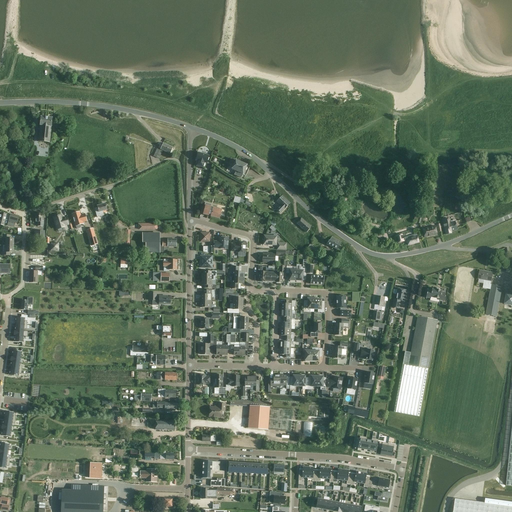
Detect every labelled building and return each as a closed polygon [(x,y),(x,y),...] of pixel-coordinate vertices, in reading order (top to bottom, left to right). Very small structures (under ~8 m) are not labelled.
[(38,142),(50,143),(51,127),(52,118),(41,117),(40,126),(38,142)] [(163,143),(160,149),(170,154),(173,148),(163,143)] [(159,159),(162,151),(157,149),(153,157),(159,159)] [(197,166),(203,167),(204,163),(206,163),(209,156),(198,152),(196,160),(198,161),(197,166)] [(242,174),(243,174),(247,165),(235,160),(235,161),(231,159),(229,163),(233,165),(231,169),(236,171),(234,175),(241,178),(242,174)] [(276,209),(280,213),(290,203),(282,196),(276,202),(280,205),(276,209)] [(211,216),(219,218),(221,210),(213,208),(210,208),(210,207),(211,204),(205,202),(204,206),(205,206),(203,214),(208,216),(209,215),(211,215),(211,216)] [(105,204),(104,204),(104,203),(101,204),(102,205),(97,206),(97,207),(94,208),(97,217),(104,215),(103,211),(107,210),(105,204)] [(72,214),(76,226),(83,224),(82,222),(87,221),(85,214),(80,215),(79,212),(72,214)] [(415,213),(413,222),(421,224),(423,215),(415,213)] [(7,226),(14,227),(15,222),(17,223),(19,216),(10,214),(7,226)] [(62,219),(61,215),(54,217),(57,229),(64,227),(64,226),(68,224),(66,217),(62,219)] [(301,218),(297,224),(306,232),(311,226),(301,218)] [(449,218),(442,220),(446,234),(451,233),(451,232),(457,230),(455,221),(450,223),(449,218)] [(425,238),(437,235),(435,226),(423,229),(425,238)] [(93,228),(87,229),(90,241),(96,239),(93,228)] [(122,235),(122,242),(125,242),(125,245),(130,245),(130,230),(125,230),(125,235),(122,235)] [(210,232),(200,232),(200,242),(210,242),(210,232)] [(159,252),(164,252),(164,247),(176,247),(176,239),(167,239),(167,241),(162,241),(162,243),(159,243),(159,234),(143,234),(143,243),(146,243),(146,252),(159,252)] [(6,245),(14,246),(14,239),(11,239),(11,235),(2,235),(2,239),(6,239),(6,245)] [(276,237),(276,235),(272,235),(272,237),(264,236),(264,237),(263,237),(262,238),(262,239),(262,240),(263,240),(263,241),(264,241),(264,245),(276,245),(276,237)] [(408,245),(418,242),(416,235),(404,238),(404,239),(403,240),(402,235),(396,236),(398,243),(405,241),(405,243),(407,242),(408,245)] [(219,249),(227,249),(228,238),(220,237),(219,242),(218,242),(214,242),(214,248),(219,248),(219,249)] [(327,244),(337,249),(341,242),(331,238),(329,241),(327,244)] [(237,252),(245,253),(245,243),(238,242),(238,245),(236,245),(236,244),(232,244),(231,251),(237,251),(237,252)] [(277,250),(285,251),(286,251),(287,243),(277,242),(277,250)] [(14,246),(6,245),(3,245),(3,252),(1,252),(1,255),(10,255),(10,253),(13,253),(14,246)] [(263,263),(274,263),(275,254),(270,254),(263,254),(263,257),(262,258),(262,261),(263,261),(263,263)] [(200,260),(200,268),(212,268),(212,256),(205,256),(205,260),(200,260)] [(163,267),(163,272),(169,272),(169,270),(177,270),(177,260),(168,260),(164,260),(164,261),(163,261),(163,267)] [(0,275),(1,276),(2,274),(10,274),(10,265),(0,264),(0,275)] [(29,282),(37,283),(37,275),(43,275),(44,270),(43,270),(43,266),(35,266),(35,271),(30,271),(30,277),(29,277),(29,282)] [(290,282),(295,282),(295,281),(296,281),(296,270),(292,270),(292,266),(286,266),(286,270),(286,274),(289,274),(289,280),(290,280),(290,282)] [(234,278),(244,278),(244,272),(239,272),(239,267),(232,267),(232,275),(234,275),(234,278)] [(296,282),(301,282),(301,281),(302,281),(303,275),(306,275),(306,267),(301,267),(300,270),(296,270),(296,281),(296,282)] [(276,283),(282,283),(283,277),(286,277),(286,274),(286,270),(282,269),(282,273),(277,273),(276,283)] [(202,274),(202,280),(212,280),(212,277),(217,277),(217,271),(204,271),(204,274),(202,274)] [(486,315),(497,317),(502,287),(491,285),(490,284),(491,281),(493,273),(480,271),(478,279),(484,280),(483,288),(490,290),(486,315)] [(310,284),(323,285),(324,277),(311,276),(310,284)] [(231,289),(238,289),(238,284),(244,284),(244,278),(234,278),(234,281),(232,281),(231,289)] [(209,289),(216,289),(216,285),(211,285),(212,280),(202,280),(202,285),(203,285),(203,288),(209,288),(209,289)] [(439,300),(444,301),(445,293),(441,292),(441,291),(440,291),(440,290),(440,289),(437,288),(436,289),(436,290),(432,289),(431,291),(427,290),(426,298),(430,298),(431,297),(434,298),(438,299),(439,299),(439,300)] [(392,307),(398,308),(400,301),(404,301),(405,290),(398,289),(396,300),(394,299),(392,307)] [(201,301),(211,301),(211,297),(215,297),(215,290),(212,290),(203,290),(203,294),(202,294),(201,301)] [(159,305),(159,304),(170,304),(170,298),(166,298),(167,296),(157,296),(157,293),(150,293),(150,300),(152,300),(152,305),(159,305)] [(233,303),(243,304),(243,298),(236,298),(236,294),(224,293),(224,297),(228,297),(228,298),(233,298),(233,303)] [(340,317),(351,318),(351,311),(346,310),(346,308),(345,296),(336,296),(337,308),(340,308),(340,310),(340,317)] [(376,310),(381,311),(382,306),(383,306),(384,297),(376,296),(375,305),(377,305),(376,310)] [(22,300),(21,310),(27,310),(28,305),(32,305),(32,298),(28,298),(27,301),(22,300)] [(303,312),(310,312),(310,309),(314,309),(314,298),(310,298),(310,299),(308,299),(307,305),(304,305),(303,312)] [(318,312),(324,313),(324,305),(321,305),(321,299),(318,299),(318,298),(314,298),(314,309),(318,309),(318,312)] [(213,312),(219,312),(219,307),(216,307),(216,305),(211,305),(211,301),(201,301),(201,308),(211,308),(211,307),(213,307),(213,312)] [(282,310),(291,310),(292,307),(295,307),(296,301),(286,301),(286,304),(282,303),(282,310)] [(223,313),(239,313),(239,310),(242,310),(243,304),(233,303),(233,309),(227,309),(227,312),(223,311),(223,313)] [(291,320),(295,320),(295,314),(291,314),(291,310),(282,310),(281,317),(286,317),(286,320),(291,320)] [(374,311),(373,320),(381,321),(382,313),(374,311)] [(394,412),(419,417),(437,320),(417,316),(410,352),(405,352),(394,412)] [(333,335),(342,336),(343,327),(348,327),(349,324),(349,320),(341,319),(341,323),(342,323),(342,324),(335,324),(335,330),(334,330),(333,335)] [(281,329),(291,329),(291,326),(295,326),(295,320),(291,320),(286,320),(286,323),(281,322),(281,329)] [(310,337),(318,337),(318,333),(321,333),(321,322),(314,322),(314,333),(310,333),(310,337)] [(248,330),(248,324),(240,323),(237,323),(237,329),(228,329),(228,333),(240,333),(240,330),(248,330)] [(157,324),(143,324),(143,331),(150,331),(150,330),(162,330),(162,336),(167,336),(167,338),(171,338),(171,336),(171,332),(170,332),(171,326),(162,326),(157,326),(157,324)] [(285,339),(293,339),(294,333),(291,333),(291,329),(281,329),(281,336),(285,336),(285,339)] [(233,355),(239,355),(240,343),(235,342),(235,335),(233,335),(231,335),(231,343),(230,353),(233,353),(233,355)] [(216,355),(222,355),(222,345),(222,342),(217,342),(217,339),(214,339),(213,344),(213,351),(216,351),(216,355)] [(240,343),(239,355),(245,356),(245,348),(248,348),(248,342),(244,342),(244,339),(240,339),(240,343)] [(280,348),(290,348),(290,345),(293,345),(293,339),(285,339),(285,342),(281,342),(280,348)] [(332,358),(341,359),(341,350),(347,350),(347,347),(347,343),(340,342),(340,346),(340,347),(334,347),(333,354),(332,353),(332,358)] [(201,355),(209,355),(209,344),(199,344),(199,347),(201,348),(201,355)] [(130,348),(130,356),(132,356),(136,356),(136,354),(147,355),(148,346),(136,346),(133,346),(133,348),(132,348),(130,348)] [(284,358),(294,358),(294,355),(290,355),(290,348),(280,348),(280,355),(284,355),(284,358)] [(312,361),(319,361),(319,357),(322,357),(322,349),(319,348),(319,351),(312,351),(312,361)] [(374,350),(367,349),(367,350),(361,350),(360,357),(366,358),(365,360),(372,361),(372,359),(373,359),(374,352),(373,352),(374,350)] [(156,365),(165,365),(165,356),(156,356),(153,356),(153,355),(148,355),(143,355),(143,356),(143,358),(146,359),(146,358),(148,358),(148,363),(153,363),(153,362),(156,362),(156,365)] [(365,378),(364,382),(373,384),(375,373),(366,371),(366,374),(365,374),(364,378),(365,378)] [(164,380),(176,380),(177,373),(165,373),(162,373),(162,372),(156,372),(156,380),(162,380),(164,380)] [(206,377),(205,375),(198,375),(198,376),(198,379),(198,385),(205,385),(205,384),(210,384),(210,377),(206,377)] [(221,376),(221,375),(217,375),(217,376),(215,376),(215,383),(214,383),(214,387),(215,387),(215,388),(219,388),(219,394),(226,394),(226,388),(223,388),(223,376),(221,376)] [(276,385),(279,386),(280,376),(273,375),(273,380),(270,380),(270,387),(276,387),(276,385)] [(290,389),(295,389),(295,386),(299,386),(299,376),(298,376),(298,375),(294,375),(294,376),(293,376),(293,382),(290,382),(290,389)] [(302,389),(308,390),(308,383),(305,383),(305,376),(304,376),(304,375),(299,375),(299,376),(299,386),(302,386),(302,389)] [(308,390),(313,390),(313,387),(317,387),(317,376),(316,376),(316,375),(312,375),(312,376),(311,376),(311,383),(308,383),(308,390)] [(320,390),(326,390),(326,383),(323,383),(323,376),(322,376),(322,375),(318,375),(317,376),(317,387),(320,387),(320,390)] [(232,386),(239,387),(240,376),(232,376),(232,379),(227,379),(227,385),(232,385),(232,386)] [(256,391),(259,391),(259,381),(256,381),(256,376),(250,376),(250,386),(256,386),(256,391)] [(286,387),(289,387),(289,379),(286,379),(286,376),(280,376),(279,386),(286,386),(286,387)] [(334,380),(332,380),(327,379),(327,387),(332,387),(332,388),(340,390),(342,378),(334,377),(334,380)] [(349,377),(347,389),(355,390),(357,378),(349,377)] [(161,389),(161,397),(165,397),(176,398),(176,391),(165,390),(165,389),(161,389)] [(250,401),(248,428),(268,430),(270,403),(250,401)] [(209,416),(221,417),(222,411),(225,411),(225,404),(219,403),(218,408),(210,407),(209,416)] [(175,431),(175,421),(156,421),(155,430),(175,431)] [(312,436),(313,422),(304,422),(304,436),(312,436)] [(357,449),(357,450),(363,452),(366,440),(366,437),(360,436),(360,438),(359,440),(359,442),(358,444),(358,446),(358,448),(357,449)] [(372,441),(369,453),(376,454),(378,440),(372,438),(371,441),(372,441)] [(366,440),(363,452),(369,453),(372,441),(371,441),(366,440)] [(379,442),(378,448),(381,448),(380,455),(386,456),(388,444),(379,442)] [(388,444),(386,456),(392,457),(393,451),(396,451),(397,445),(388,444)] [(166,460),(174,460),(174,454),(166,453),(166,451),(155,451),(155,452),(139,452),(139,456),(145,456),(145,457),(154,457),(154,459),(166,460)] [(202,478),(211,478),(212,470),(220,471),(220,462),(203,461),(202,478)] [(90,463),(90,478),(101,479),(102,463),(90,463)] [(299,470),(298,481),(303,481),(303,478),(307,478),(308,467),(303,467),(302,470),(299,470)] [(307,478),(307,479),(312,480),(312,482),(316,482),(317,471),(313,471),(313,468),(312,468),(312,467),(309,467),(309,468),(308,467),(307,478)] [(317,471),(316,482),(320,482),(320,479),(325,479),(325,468),(324,468),(324,467),(321,467),(321,468),(320,468),(320,471),(317,471)] [(325,468),(325,479),(330,479),(329,482),(333,483),(334,472),(331,472),(331,469),(325,468)] [(147,482),(156,482),(156,477),(154,477),(154,474),(155,474),(155,470),(147,469),(147,472),(141,472),(140,478),(147,478),(147,482)] [(334,472),(333,483),(337,483),(337,480),(342,480),(343,470),(338,469),(338,472),(334,472)] [(343,470),(342,480),(347,481),(346,484),(350,485),(352,474),(348,473),(349,470),(343,470)] [(0,482),(2,483),(3,477),(8,478),(8,477),(11,477),(11,475),(4,474),(4,473),(0,472),(0,482)] [(352,474),(350,485),(354,485),(355,482),(359,483),(361,473),(356,472),(355,474),(352,474)] [(361,473),(359,483),(364,484),(363,487),(367,488),(369,477),(366,476),(367,474),(361,473)] [(217,481),(211,480),(210,486),(225,487),(225,479),(217,478),(217,481)] [(379,486),(389,488),(391,480),(380,478),(379,486)] [(60,511),(103,511),(107,511),(108,487),(104,487),(104,486),(98,486),(98,488),(95,488),(95,486),(80,485),(80,490),(62,489),(60,511)] [(208,489),(202,489),(202,499),(208,499),(216,499),(216,495),(230,495),(230,488),(217,488),(212,488),(212,489),(208,489)] [(285,504),(285,497),(285,495),(283,495),(283,492),(270,491),(270,499),(273,500),(273,504),(285,504)] [(378,496),(377,500),(387,502),(387,498),(382,497),(383,493),(375,492),(374,496),(378,496)] [(155,494),(144,493),(144,503),(155,504),(155,494)] [(1,498),(0,498),(0,504),(0,505),(1,504),(6,505),(2,504),(1,510),(9,511),(9,506),(10,506),(11,499),(1,497),(1,498)] [(455,499),(453,511),(511,511),(511,501),(485,498),(485,503),(455,499)] [(164,499),(163,507),(172,507),(172,499),(164,499)]
